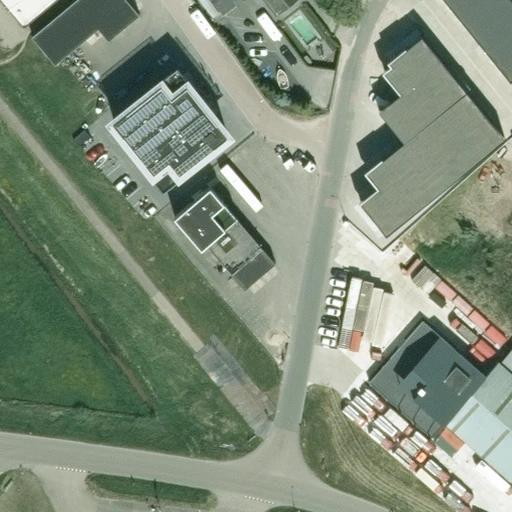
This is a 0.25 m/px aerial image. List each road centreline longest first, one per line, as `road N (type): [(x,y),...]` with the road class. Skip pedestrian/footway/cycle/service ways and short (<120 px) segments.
road 1 (unclassified): [(276,487),(339,143)]
road 2 (unclassified): [(276,487),(0,445)]
road 3 (unclassified): [(175,0),(264,119),(339,143)]
road 4 (unclassified): [(339,143),(353,58),(377,0)]
